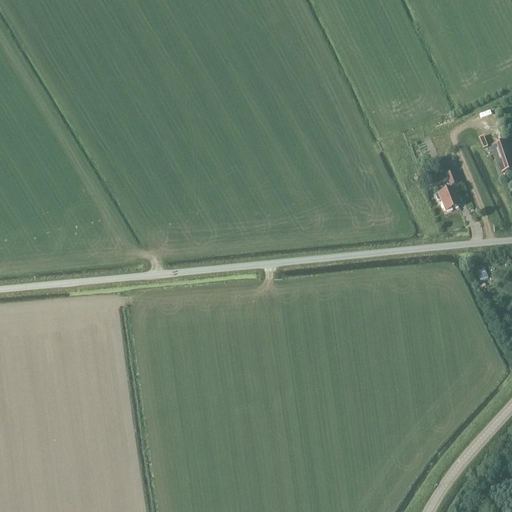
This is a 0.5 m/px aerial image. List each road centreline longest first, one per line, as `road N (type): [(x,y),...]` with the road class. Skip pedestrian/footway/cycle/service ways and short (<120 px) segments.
road 1 (unclassified): [(0,289),(511,240)]
road 2 (tertiary): [(428,511),(511,407)]
